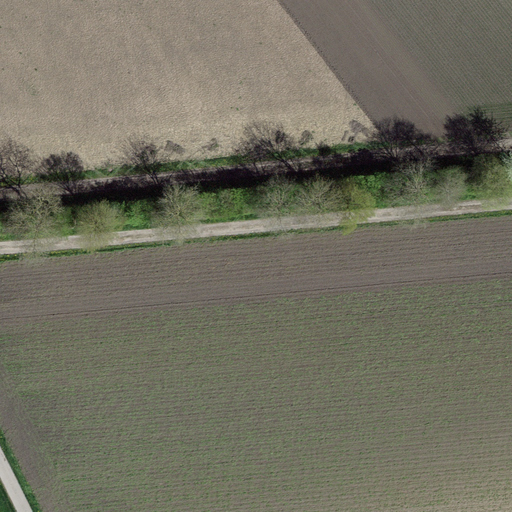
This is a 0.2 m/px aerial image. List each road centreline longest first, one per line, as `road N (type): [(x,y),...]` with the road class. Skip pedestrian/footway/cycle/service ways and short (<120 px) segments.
road 1 (track): [(511,147),(0,193)]
road 2 (track): [(0,252),(511,208)]
